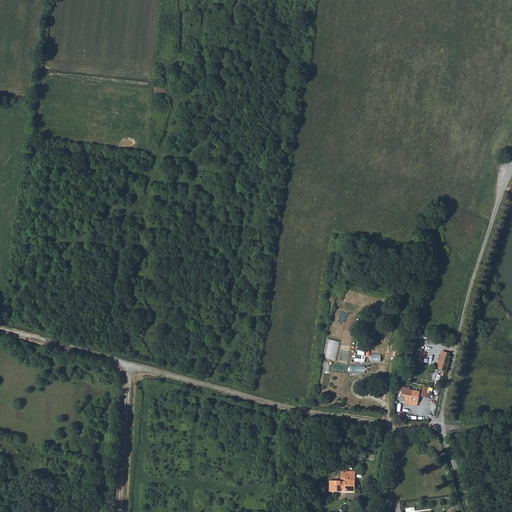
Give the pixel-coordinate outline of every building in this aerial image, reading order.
[(425,357),(426,350),(417,349),(415,360),(421,361),(421,356),(425,357)] [(442,351),(436,369),(443,370),(447,353),(442,351)] [(323,386),(329,387),(332,364),(325,363),(323,386)] [(350,372),(365,373),(366,365),(351,363),(350,372)] [(408,389),(406,400),(418,402),(420,392),(408,389)] [(331,481),(330,492),(341,492),(341,490),(355,491),(356,473),(346,473),(346,479),(341,479),(341,481),(331,481)]
